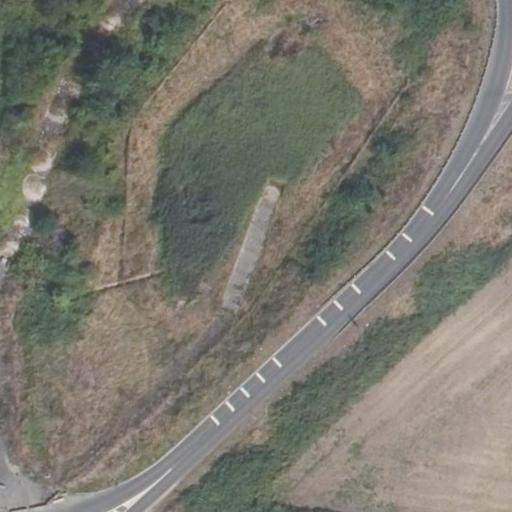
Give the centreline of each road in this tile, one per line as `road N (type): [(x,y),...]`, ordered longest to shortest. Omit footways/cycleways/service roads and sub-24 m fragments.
road 1 (tertiary): [(467,164),(394,259),(117,511)]
road 2 (tertiary): [(508,0),(508,54),(467,164)]
